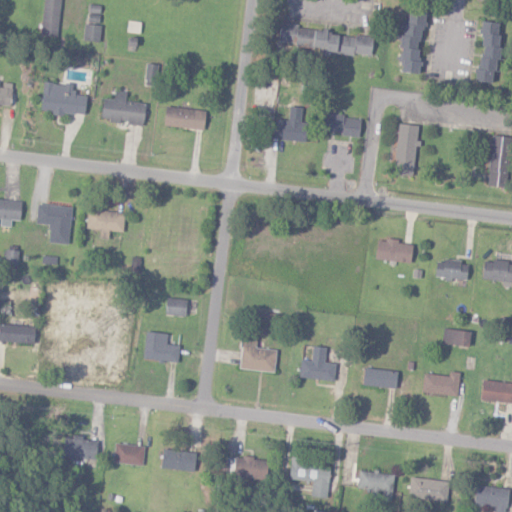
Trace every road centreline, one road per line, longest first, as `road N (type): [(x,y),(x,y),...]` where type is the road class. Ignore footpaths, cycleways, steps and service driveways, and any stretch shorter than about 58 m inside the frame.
road 1 (residential): [(0,383),(511,452)]
road 2 (residential): [(511,223),(0,157)]
road 3 (residential): [(202,408),(249,0)]
